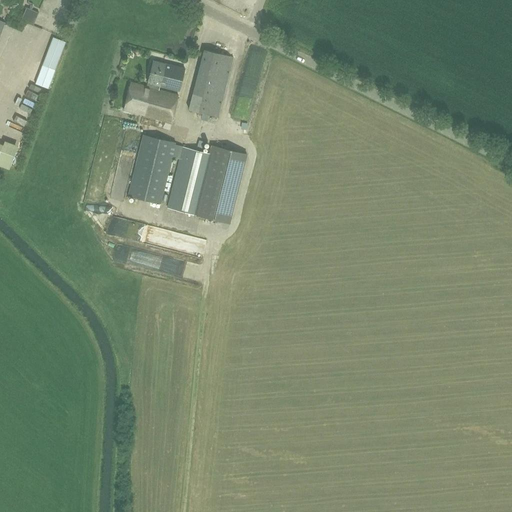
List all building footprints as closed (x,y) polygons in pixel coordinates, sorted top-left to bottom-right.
[(27,7),(21,21),(34,26),(39,13),(27,7)] [(57,38),(47,66),(59,70),(69,42),(57,38)] [(218,116),(233,57),(204,49),(189,109),(218,116)] [(154,61),(147,87),(159,90),(160,86),(179,91),(185,69),(154,61)] [(43,72),(41,81),(51,82),(52,73),(43,72)] [(178,95),(159,90),(147,87),(131,82),(124,109),(171,122),(178,95)] [(143,134),(128,195),(161,203),(172,157),(178,158),(181,146),(175,144),(176,142),(143,134)] [(168,207),(226,222),(243,152),(212,145),(210,153),(183,147),(168,207)]
